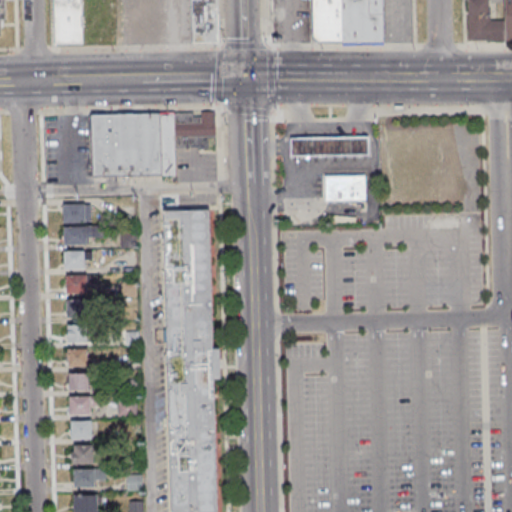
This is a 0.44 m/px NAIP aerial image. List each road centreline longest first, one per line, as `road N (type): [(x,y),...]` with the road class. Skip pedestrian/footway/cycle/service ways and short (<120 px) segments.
road 1 (residential): [(35,511),(21,115),(33,54),(31,0)]
road 2 (tertiary): [(253,511),(244,187)]
